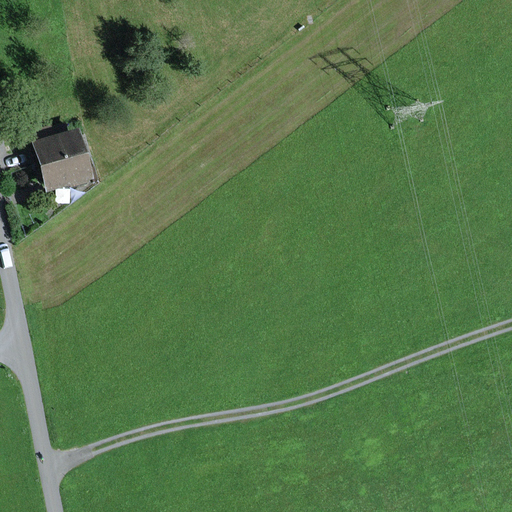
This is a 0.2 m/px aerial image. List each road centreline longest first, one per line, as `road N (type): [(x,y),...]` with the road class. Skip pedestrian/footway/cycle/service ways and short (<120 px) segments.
road 1 (track): [(46,472),(140,433),(303,403),(511,324)]
road 2 (unclassified): [(55,511),(0,244)]
